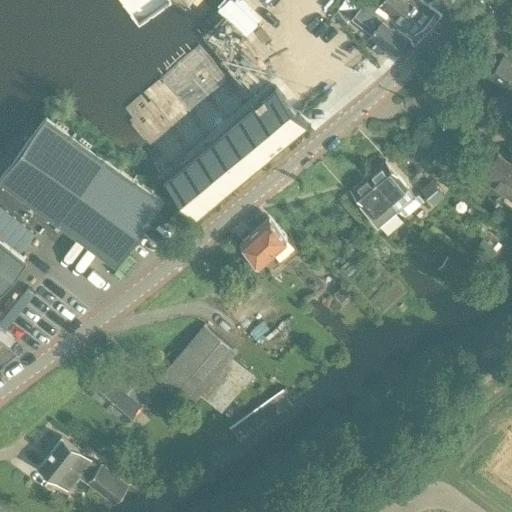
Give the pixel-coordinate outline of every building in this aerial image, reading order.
[(368,0),(377,6),(373,11),(392,27),(397,21),(402,25),(401,27),(405,30),(407,28),(413,33),(433,14),(414,0),(408,0),(408,1),(406,0),(368,0)] [(363,4),(352,18),(395,53),(407,39),(392,27),(373,11),(363,4)] [(511,62),(504,57),(488,76),(511,94),(511,62)] [(276,86),(164,178),(185,203),(196,216),(308,123),(276,86)] [(46,114),(0,177),(0,180),(116,264),(163,199),(46,114)] [(511,158),(511,159),(498,149),(480,173),(511,196),(511,158)] [(385,160),(368,174),(398,210),(415,195),(407,186),(385,160)] [(398,210),(368,174),(351,188),(363,202),(359,205),(377,226),(398,210)] [(445,195),(430,179),(420,188),(434,204),(445,195)] [(174,212),(169,216),(179,228),(181,227),(194,216),(195,217),(196,216),(185,203),(180,207),(178,205),(172,210),(174,212)] [(260,260),(272,250),(283,262),(298,249),(287,236),(268,215),(241,239),(260,260)] [(0,292),(27,259),(26,258),(0,237),(0,292)] [(349,294),(341,286),(334,293),(341,301),(349,294)] [(231,356),(236,350),(205,323),(159,376),(191,403),(200,392),(221,410),(251,374),(231,356)] [(147,394),(121,372),(113,381),(100,370),(86,388),(125,421),(140,404),(140,403),(147,394)] [(127,486),(61,436),(38,465),(68,487),(79,472),(116,501),(127,486)]
